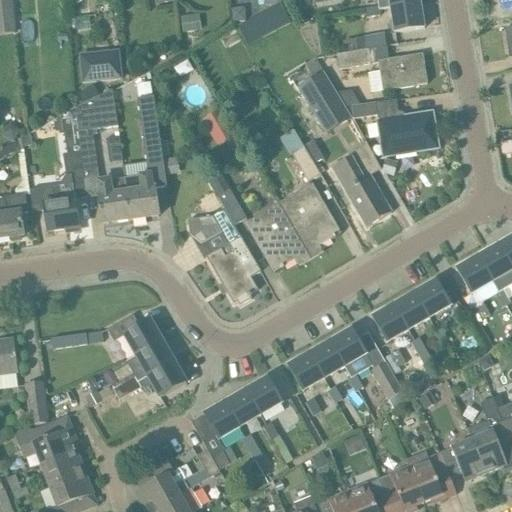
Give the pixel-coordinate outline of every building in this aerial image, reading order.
[(376,0),(378,8),(378,11),(379,11),(391,9),(420,5),(419,0),(376,0)] [(244,25),(252,43),(296,23),(287,5),(244,25)] [(423,28),(420,5),(391,9),(394,34),(425,29),(424,28),(423,28)] [(14,8),(0,9),(0,23),(15,21),(14,8)] [(378,11),(378,8),(363,10),(365,19),(379,17),(379,11),(378,11)] [(195,17),(182,19),(184,34),(197,32),(195,17)] [(236,33),(222,41),(226,48),(240,40),(236,33)] [(356,40),(358,52),(373,49),(387,47),(385,35),(356,40)] [(358,52),(337,55),(340,71),(376,65),(373,49),(358,52)] [(119,52),(80,56),(83,85),(122,81),(119,52)] [(423,55),(379,62),(383,92),(427,85),(423,55)] [(314,81),(299,90),(327,134),(351,120),(351,121),(353,120),(346,109),(338,94),(335,95),(323,75),(324,74),(316,60),(305,66),(314,81)] [(256,106),(245,89),(227,101),(238,118),(256,106)] [(113,90),(75,109),(85,179),(86,181),(99,179),(93,136),(97,135),(97,130),(118,127),(113,90)] [(159,217),(155,189),(167,187),(155,99),(138,101),(149,176),(125,180),(127,193),(131,221),(159,217)] [(376,104),(346,109),(353,120),(377,117),(376,104)] [(75,109),(57,119),(59,131),(65,130),(68,154),(64,155),(67,176),(70,176),(70,181),(71,181),(73,181),(85,179),(75,109)] [(218,149),(232,141),(218,114),(204,121),(218,149)] [(438,150),(432,114),(379,122),(382,144),(391,142),(393,157),(438,150)] [(21,131),(9,124),(2,136),(13,143),(15,142),(21,131)] [(293,132),(281,139),(308,184),(320,177),(321,176),(320,174),(304,148),(304,149),(303,149),(293,132)] [(19,143),(2,149),(4,157),(23,150),(23,148),(24,148),(23,138),(18,141),(19,143)] [(332,167),(320,174),(321,176),(320,177),(328,189),(339,182),(367,228),(391,214),(369,177),(381,171),(367,145),(349,155),(351,160),(334,170),(332,167)] [(174,159),(164,160),(166,176),(176,175),(174,159)] [(386,160),(382,173),(394,176),(397,164),(386,160)] [(221,174),(209,181),(219,199),(235,227),(247,220),(221,174)] [(43,190),(30,192),(33,213),(45,212),(46,213),(48,233),(80,228),(76,201),(75,201),(73,186),(73,181),(71,181),(70,181),(70,176),(67,176),(66,177),(56,189),(43,190)] [(110,183),(97,184),(103,225),(131,221),(127,193),(112,195),(110,183)] [(312,186),(280,205),(312,260),(323,253),(319,247),(331,239),(332,241),(336,239),(335,237),(340,234),(312,186)] [(5,199),(0,200),(0,239),(24,236),(21,215),(28,214),(26,196),(25,195),(16,196),(5,197),(5,199)] [(312,260),(280,205),(247,224),(275,272),(280,269),(281,271),(285,269),(284,267),(296,260),(300,267),(312,260)] [(222,233),(201,245),(202,245),(208,256),(209,257),(206,258),(234,305),(234,306),(234,305),(238,303),(241,307),(252,300),(250,298),(252,296),(252,295),(258,291),(251,279),(261,273),(241,238),(234,227),(233,225),(225,211),(214,218),(221,232),(222,233)] [(188,221),(188,222),(190,236),(201,245),(222,233),(221,232),(214,218),(188,221)] [(511,239),(499,247),(511,268),(511,239)] [(511,268),(499,247),(478,259),(498,294),(496,295),(503,308),(511,304),(504,291),(511,286),(511,268)] [(458,269),(457,270),(471,295),(465,299),(471,309),(475,307),(483,303),(496,295),(498,294),(478,259),(458,270),(458,269)] [(436,283),(415,295),(430,321),(451,308),(436,282),(435,282),(436,283)] [(415,295),(394,307),(409,333),(430,321),(415,295)] [(490,316),(483,303),(475,307),(482,320),(490,316)] [(409,333),(394,307),(374,319),(373,318),(372,318),(388,345),(409,333)] [(125,337),(137,357),(162,343),(151,323),(150,321),(140,327),(133,316),(107,331),(114,343),(125,337)] [(440,327),(432,332),(440,344),(447,340),(440,327)] [(351,332),(331,343),(339,358),(345,368),(351,379),(347,381),(355,393),(363,388),(357,377),(373,367),(352,330),(351,331),(351,332)] [(104,343),(102,333),(52,340),(53,350),(104,343)] [(424,366),(432,362),(419,339),(411,344),(424,366)] [(15,356),(13,342),(0,343),(0,375),(18,373),(16,356),(15,356)] [(123,386),(113,391),(116,397),(135,386),(138,384),(148,378),(174,364),(162,343),(137,357),(114,370),(123,386)] [(331,343),(310,355),(324,380),(344,369),(345,368),(339,358),(331,343)] [(385,364),(392,378),(401,373),(399,368),(406,364),(398,351),(383,360),(385,364)] [(289,366),(288,367),(303,392),(324,380),(310,355),(290,367),(289,366)] [(489,358),(479,363),(484,372),(490,369),(492,363),(489,358)] [(174,364),(148,378),(160,399),(186,384),(186,383),(185,383),(174,364)] [(373,371),(371,373),(393,410),(406,402),(392,378),(385,364),(373,371)] [(247,392),(262,418),(283,406),(268,379),(267,379),(267,380),(247,392)] [(48,424),(43,383),(24,386),(30,427),(48,424)] [(135,386),(116,397),(120,403),(142,390),(138,384),(135,386)] [(335,388),(330,391),(327,393),(335,405),(342,401),(335,388)] [(247,392),(226,404),(241,430),(262,418),(247,392)] [(430,393),(419,400),(425,411),(437,404),(430,393)] [(492,400),(480,405),(487,422),(467,430),(471,440),(485,475),(508,466),(505,458),(511,455),(511,445),(508,435),(497,411),(492,400)] [(313,401),(305,405),(312,418),(320,414),(313,401)] [(220,442),(241,430),(226,404),(206,416),(205,415),(204,415),(220,442)] [(511,405),(497,411),(508,435),(511,445),(511,405)] [(41,466),(77,453),(75,448),(79,447),(68,418),(29,433),(28,429),(14,434),(23,460),(37,456),(41,466)] [(278,437),(271,425),(263,429),(270,442),(278,437)] [(263,458),(251,436),(242,441),(250,454),(253,452),(268,477),(270,476),(260,459),(263,458)] [(452,450),(440,455),(450,479),(461,474),(464,481),(469,478),(471,481),(485,475),(471,440),(451,449),(452,450)] [(230,448),(223,453),(230,465),(230,466),(237,461),(230,448)] [(211,459),(207,451),(196,457),(209,480),(220,474),(219,471),(211,459)] [(222,452),(212,458),(220,471),(228,466),(230,465),(223,453),(222,452)] [(50,488),(85,474),(77,453),(41,466),(50,488)] [(327,467),(322,454),(312,460),(317,471),(327,467)] [(426,454),(406,462),(409,468),(423,505),(432,501),(434,505),(457,496),(450,479),(440,455),(428,460),(426,454)] [(151,472),(129,484),(144,511),(152,511),(180,497),(189,491),(191,490),(179,469),(174,472),(168,462),(151,472)] [(389,476),(378,481),(384,496),(390,511),(416,511),(417,511),(416,508),(423,505),(409,468),(389,476)] [(92,491),(85,474),(50,488),(58,509),(51,511),(86,511),(98,507),(97,506),(91,508),(87,499),(88,498),(86,493),(92,491)] [(21,491),(16,476),(7,479),(13,494),(21,491)] [(367,485),(348,493),(355,511),(390,511),(384,496),(378,481),(367,485)] [(180,497),(152,511),(198,511),(202,510),(191,490),(189,491),(180,497)] [(0,493),(0,502),(1,506),(9,503),(5,492),(0,493)] [(355,511),(348,493),(317,506),(319,511),(355,511)] [(317,511),(311,498),(294,506),(296,511),(317,511)] [(12,511),(9,503),(1,506),(3,511),(12,511)]
